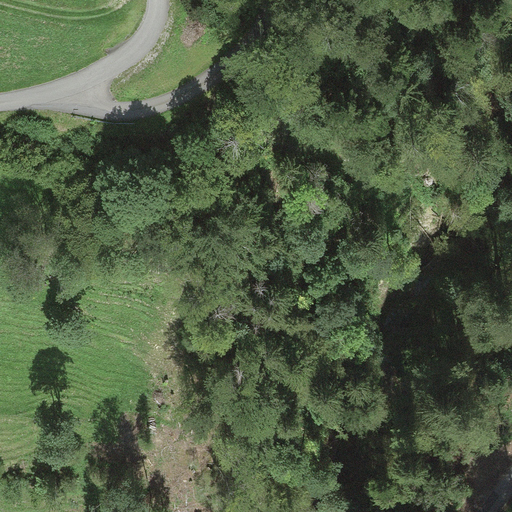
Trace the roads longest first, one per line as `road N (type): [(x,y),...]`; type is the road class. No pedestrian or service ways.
road 1 (unclassified): [(273,0),(248,52),(184,96),(110,110),(69,84)]
road 2 (unclassified): [(69,84),(129,55),(145,39),(155,0)]
